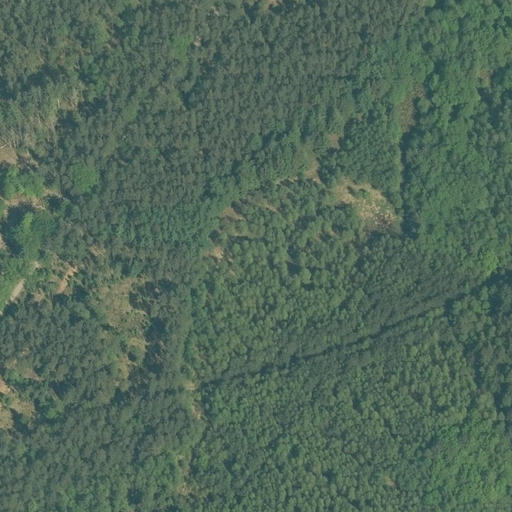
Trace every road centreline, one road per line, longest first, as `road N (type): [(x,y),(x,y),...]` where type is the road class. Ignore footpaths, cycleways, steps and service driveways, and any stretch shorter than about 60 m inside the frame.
road 1 (track): [(227,0),(78,208)]
road 2 (track): [(78,208),(0,312)]
